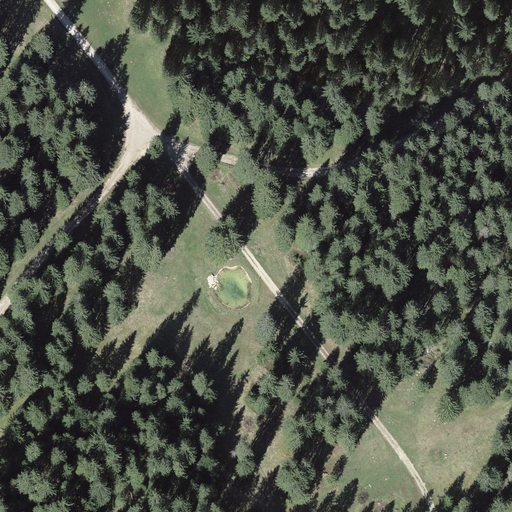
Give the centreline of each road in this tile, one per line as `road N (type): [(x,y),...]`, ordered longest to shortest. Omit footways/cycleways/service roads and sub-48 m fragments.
road 1 (track): [(144,130),(397,449),(433,511)]
road 2 (track): [(144,130),(264,170),(303,174),(435,122),(511,73)]
road 3 (track): [(0,309),(144,130)]
road 4 (track): [(46,0),(144,130)]
